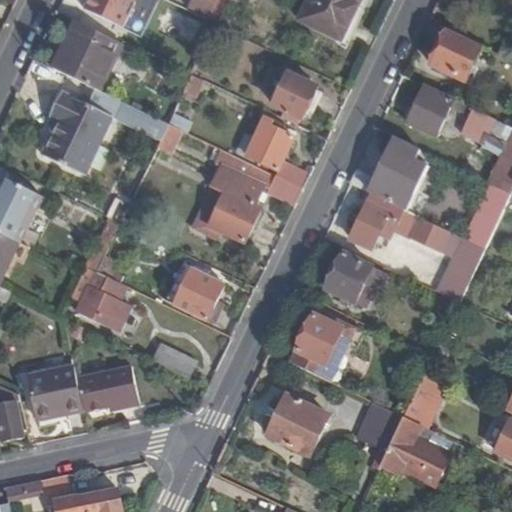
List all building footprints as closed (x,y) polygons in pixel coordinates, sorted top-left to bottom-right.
[(70,0),(132,29),(145,0),(70,0)] [(192,0),(188,9),(217,24),(228,0),(192,0)] [(215,28),(232,36),(249,0),(228,0),(217,24),(216,26),(215,28)] [(341,43),(362,0),(310,0),(300,23),(341,43)] [(159,32),(193,44),(201,21),(168,8),(159,32)] [(86,87),(109,41),(74,24),(52,70),(86,87)] [(483,50),(450,34),(434,68),(466,83),(483,50)] [(511,63),(511,46),(504,42),(498,57),(511,63)] [(191,77),(168,126),(178,132),(203,82),(191,77)] [(303,123),(318,92),(288,78),(273,108),(303,123)] [(83,178),(120,103),(86,87),(78,103),(58,94),(48,115),(57,120),(39,156),(83,178)] [(511,129),(426,88),(407,124),(435,137),(450,108),(470,118),(462,135),(477,143),(472,149),(470,148),(459,170),(511,196),(511,129)] [(276,179),(302,192),(308,180),(292,171),(291,173),(281,168),(295,140),(274,130),(275,126),(266,122),(247,160),(278,174),(276,179)] [(380,181),(359,171),(352,186),(374,196),(408,212),(434,158),(398,142),(380,181)] [(259,209),(274,178),(221,153),(215,167),(221,170),(212,190),(227,197),(210,229),(219,233),(245,245),(262,210),(259,209)] [(0,178),(0,237),(18,246),(25,229),(10,222),(25,191),(0,178)] [(270,195),(295,207),(302,192),(276,179),(270,195)] [(214,242),(219,233),(210,229),(227,197),(212,190),(192,231),(214,242)] [(461,237),(440,227),(408,212),(374,196),(352,242),(372,251),(378,239),(445,270),(461,237)] [(109,248),(121,225),(112,221),(101,243),(109,248)] [(0,287),(20,247),(18,246),(0,237),(0,287)] [(460,306),(460,305),(484,254),(487,249),(461,237),(435,293),(460,306)] [(377,300),(389,277),(345,256),(327,292),(355,305),(361,294),(377,300)] [(119,304),(126,289),(97,275),(86,270),(79,284),(89,289),(76,313),(118,334),(130,309),(119,304)] [(218,301),(225,289),(191,272),(174,307),(212,325),(222,304),(218,301)] [(292,365),(341,388),(366,335),(333,319),(330,325),(315,318),(292,365)] [(153,364),(190,381),(197,366),(161,348),(153,364)] [(28,377),(75,368),(73,361),(27,371),(28,377)] [(83,412),(77,382),(75,368),(28,377),(37,422),(83,412)] [(83,412),(85,417),(122,410),(124,412),(139,408),(131,370),(77,382),(83,412)] [(429,429),(448,387),(425,376),(405,419),(429,429)] [(17,404),(20,403),(19,394),(0,385),(0,412),(7,443),(23,439),(17,404)] [(310,456),(329,416),(289,396),(269,437),(310,456)] [(374,470),(380,473),(383,468),(405,419),(386,410),(381,421),(372,417),(362,435),(371,440),(369,445),(382,452),(374,470)] [(432,440),(435,434),(429,429),(405,419),(383,468),(399,476),(401,470),(436,489),(453,459),(415,439),(419,434),(432,440)] [(511,422),(497,454),(511,461),(511,422)] [(68,476),(6,490),(9,501),(46,494),(48,507),(57,506),(58,511),(124,511),(120,490),(79,499),(78,493),(73,494),(68,476)]
